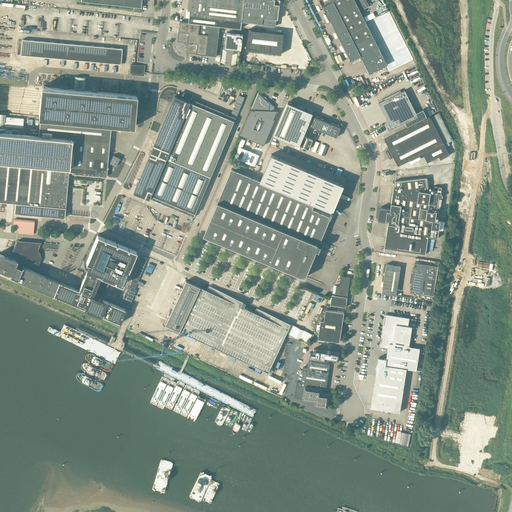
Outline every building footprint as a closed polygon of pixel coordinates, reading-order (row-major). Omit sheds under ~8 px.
[(242,21),(244,0),(188,0),(188,10),(190,10),(190,15),(242,21)] [(244,0),(242,21),(257,23),(260,21),(262,25),(274,26),(275,19),(277,19),(279,4),(274,4),(274,0),(244,0)] [(388,65),(368,24),(377,20),(366,0),(356,0),(355,0),(332,0),(334,1),(324,6),(351,61),(361,56),(370,74),(388,65)] [(217,56),(220,26),(180,21),(177,41),(185,42),(187,45),(186,52),(217,56)] [(284,33),(249,29),(246,49),(282,54),(284,33)] [(242,49),(243,34),(227,32),(225,47),(242,49)] [(22,40),(21,55),(121,64),(122,49),(22,40)] [(131,64),(130,73),(139,74),(142,74),(143,67),(140,67),(140,65),(131,64)] [(0,132),(0,201),(13,203),(13,213),(19,214),(64,218),(68,172),(72,172),(72,174),(106,177),(111,124),(134,126),(136,95),(128,94),(42,86),(42,88),(39,116),(39,118),(40,118),(39,136),(0,132)] [(380,103),(379,103),(388,121),(385,123),(385,124),(386,126),(388,131),(405,122),(407,126),(427,116),(423,109),(416,113),(405,90),(401,92),(400,90),(382,100),(383,101),(380,103)] [(264,145),(278,111),(278,110),(277,112),(273,111),(274,110),(273,110),(274,107),(269,102),(270,101),(269,101),(269,102),(266,99),(266,97),(264,96),(264,97),(258,92),(251,111),(249,111),(239,135),(264,145)] [(211,176),(234,121),(175,96),(152,151),(135,192),(150,198),(151,195),(196,213),(211,176)] [(303,136),(308,124),(310,125),(310,126),(318,129),(318,130),(319,130),(320,131),(321,131),(322,131),(325,132),(325,133),(326,133),(327,133),(328,133),(337,137),(341,127),(339,126),(332,123),(323,120),(323,119),(316,116),(316,117),(314,116),(313,117),(312,116),(313,113),(288,102),(274,135),(309,149),(313,139),(303,136)] [(450,155),(430,116),(384,139),(398,166),(423,153),(427,162),(439,157),(440,160),(450,155)] [(312,208),(315,203),(331,210),(331,211),(333,211),(334,210),(333,210),(344,184),(271,154),(260,180),(232,168),(204,234),(305,277),(317,249),(319,250),(322,244),(321,244),(319,244),(331,217),(331,216),(329,215),(312,208)] [(120,158),(113,155),(110,163),(116,166),(120,158)] [(440,220),(435,219),(439,196),(443,196),(443,195),(442,193),(428,191),(426,177),(395,181),(390,208),(382,207),(382,206),(379,208),(379,209),(378,218),(380,221),(388,222),(385,248),(425,254),(428,236),(438,238),(439,229),(440,220)] [(16,233),(33,234),(34,220),(12,219),(11,227),(17,227),(16,233)] [(89,263),(88,264),(87,264),(87,265),(86,265),(86,266),(86,267),(87,268),(86,271),(107,279),(110,281),(110,280),(114,281),(114,280),(115,280),(115,282),(122,285),(136,251),(128,247),(127,249),(126,249),(127,247),(117,243),(117,245),(116,244),(116,243),(106,238),(105,240),(104,239),(105,238),(97,235),(85,263),(86,263),(86,262),(89,263)] [(64,283),(22,266),(24,262),(24,261),(30,264),(39,244),(18,242),(12,256),(18,258),(18,259),(17,260),(17,261),(11,274),(11,276),(17,278),(16,280),(58,297),(64,283)] [(0,269),(11,274),(17,261),(16,260),(16,261),(0,254),(0,269)] [(142,286),(137,300),(151,306),(167,267),(153,261),(144,283),(138,281),(147,259),(142,256),(129,287),(135,289),(137,284),(142,286)] [(438,266),(415,263),(410,292),(433,296),(438,266)] [(401,267),(386,264),(382,293),(396,295),(401,267)] [(104,297),(110,281),(86,271),(80,285),(79,289),(75,288),(64,283),(58,297),(87,309),(120,323),(126,309),(99,298),(100,295),(104,297)] [(350,277),(341,276),(339,285),(336,285),(335,295),(332,295),(330,305),(346,307),(350,277)] [(180,331),(201,287),(186,280),(166,324),(180,331)] [(343,318),(344,312),(326,309),(324,320),(321,320),(318,338),(340,342),(340,336),(341,336),(344,318),(343,318)] [(371,406),(371,407),(400,412),(403,389),(407,368),(416,370),(420,348),(409,346),(412,327),(408,326),(409,318),(405,317),(385,314),(381,338),(380,338),(380,339),(379,339),(379,340),(379,341),(380,341),(380,342),(381,342),(380,346),(388,347),(386,358),(378,357),(375,375),(376,376),(374,385),(371,406)] [(339,361),(340,352),(331,350),(330,349),(329,349),(328,350),(315,348),(314,352),(310,352),(309,358),(327,361),(326,363),(309,360),(308,367),(303,366),(302,374),(328,378),(330,363),(328,363),(329,359),(339,361)] [(325,393),(328,378),(302,374),(301,381),(297,380),(295,397),(303,398),(303,399),(315,401),(315,405),(328,407),(330,394),(325,393)] [(277,396),(279,393),(268,387),(266,389),(277,396)] [(407,446),(410,434),(397,431),(394,443),(407,446)]
